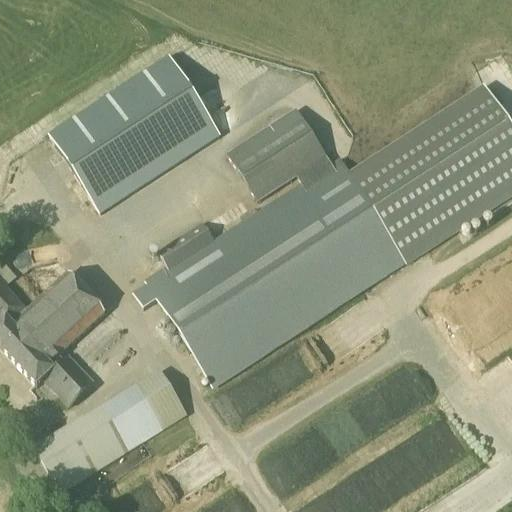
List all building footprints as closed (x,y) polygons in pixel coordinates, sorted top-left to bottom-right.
[(49,140),(100,218),(218,140),(168,63),(49,140)] [(145,292),(135,299),(145,314),(156,307),(210,392),(405,266),(407,269),(511,200),(511,133),(483,90),(348,178),(340,165),(331,170),(295,115),(226,159),(257,206),(296,181),(301,189),(214,246),(202,228),(157,257),(169,275),(145,291),(145,292)] [(0,280),(0,353),(36,392),(43,385),(69,413),(93,387),(68,360),(63,365),(59,361),(106,316),(68,276),(26,315),(6,293),(9,290),(0,280)] [(158,374),(31,453),(60,499),(188,420),(158,374)] [(145,511),(158,511),(225,471),(211,448),(135,495),(145,511)]
